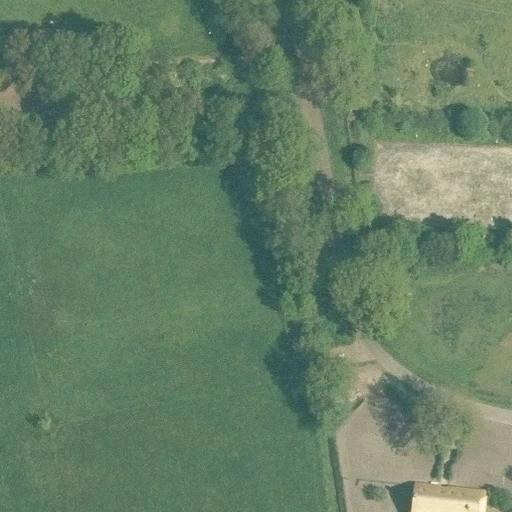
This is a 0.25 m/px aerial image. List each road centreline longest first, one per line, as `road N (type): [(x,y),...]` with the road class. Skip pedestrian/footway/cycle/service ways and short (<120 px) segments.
road 1 (residential): [(309,103),(358,329),(416,386),(511,420)]
road 2 (track): [(0,121),(309,103)]
